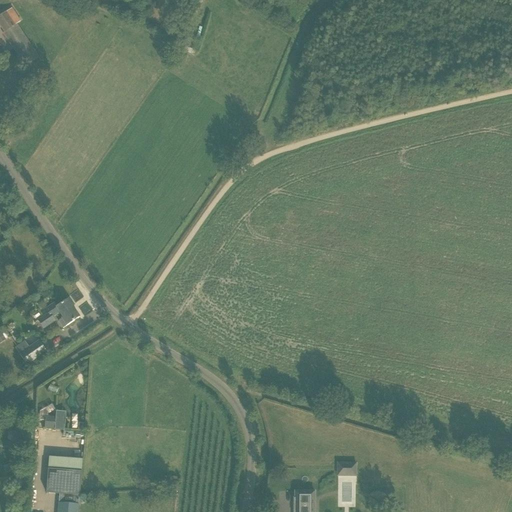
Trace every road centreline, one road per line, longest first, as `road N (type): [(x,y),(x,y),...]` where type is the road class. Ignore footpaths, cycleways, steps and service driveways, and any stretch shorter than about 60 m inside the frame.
road 1 (track): [(511,93),(271,152),(243,171),(128,327)]
road 2 (unclassified): [(243,511),(246,432),(230,394),(128,327),(85,282),(0,151)]
